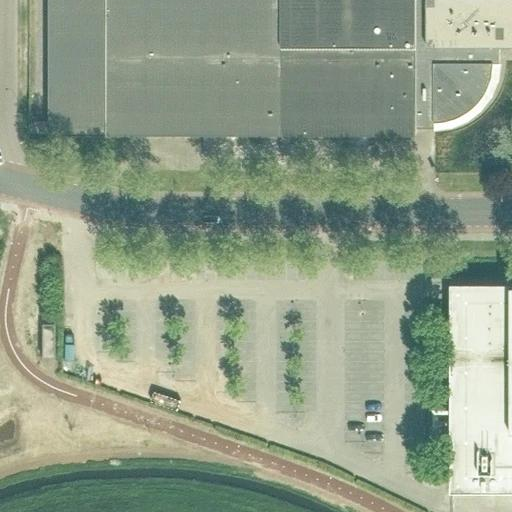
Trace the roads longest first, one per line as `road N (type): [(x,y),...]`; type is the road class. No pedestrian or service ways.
road 1 (unclassified): [(511,212),(127,211),(0,178)]
road 2 (unclassified): [(0,159),(3,0)]
